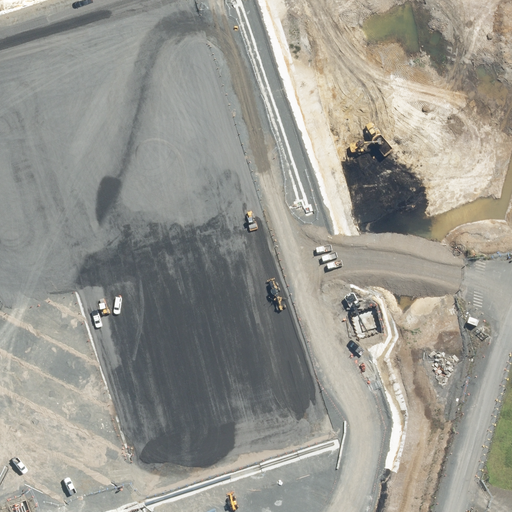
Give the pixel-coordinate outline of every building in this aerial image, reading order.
[(81,3),(74,21),(79,23),(81,19),(98,26),(108,0),(87,0),(86,5),(81,3)] [(146,0),(143,10),(175,23),(184,0),(146,0)] [(38,8),(27,4),(19,23),(29,28),(38,8)] [(137,59),(156,67),(159,58),(151,55),(153,51),(161,54),(168,38),(153,31),(155,27),(165,31),(168,24),(149,16),(145,25),(150,27),(149,31),(147,30),(144,39),(150,42),(146,53),(140,51),(137,59)] [(196,28),(187,24),(170,64),(179,67),(196,28)] [(83,71),(97,31),(79,25),(68,57),(41,47),(33,69),(68,81),(73,67),(83,71)] [(112,28),(105,26),(97,45),(108,49),(110,44),(107,43),(112,28)] [(155,70),(133,62),(128,73),(151,82),(155,70)] [(75,84),(87,88),(89,82),(95,84),(92,91),(101,94),(101,92),(110,95),(109,99),(129,106),(130,104),(139,107),(145,91),(136,88),(137,86),(118,79),(119,76),(110,73),(108,79),(105,78),(106,77),(101,76),(100,78),(96,77),(99,70),(87,65),(82,78),(78,77),(75,84)] [(275,126),(171,87),(157,126),(261,164),(275,126)] [(311,140),(300,137),(292,171),(303,173),(311,140)] [(335,187),(343,147),(333,145),(331,151),(328,151),(322,185),(335,187)] [(349,168),(340,166),(335,188),(345,189),(349,168)] [(321,183),(290,176),(287,187),(318,195),(321,183)]
